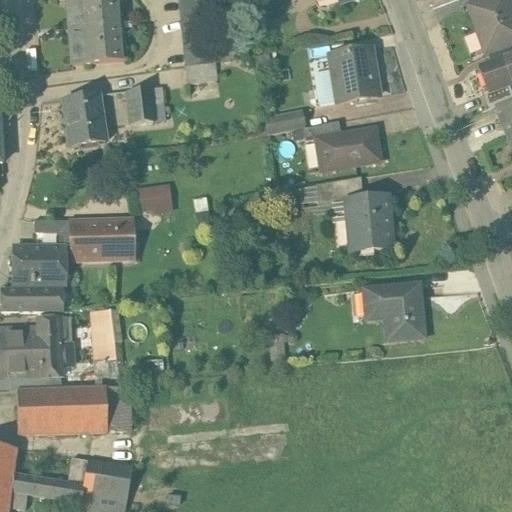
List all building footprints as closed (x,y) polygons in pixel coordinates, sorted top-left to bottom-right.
[(120,0),(66,0),(72,67),(126,63),(120,0)] [(209,65),(202,0),(178,0),(185,69),(209,65)] [(494,0),(471,9),(488,55),(511,46),(511,1),(511,0),(494,0)] [(511,46),(488,55),(492,65),(481,69),(489,93),(490,94),(510,86),(511,85),(511,46)] [(370,52),(329,58),(337,105),(378,99),(370,52)] [(209,65),(185,69),(188,85),(216,81),(214,65),(209,65)] [(511,92),(510,86),(490,94),(489,93),(484,95),(489,109),(511,99),(511,92)] [(162,91),(151,92),(152,107),(163,106),(162,91)] [(151,92),(125,94),(128,127),(154,124),(152,107),(151,92)] [(97,98),(65,103),(65,104),(66,104),(70,129),(68,130),(71,150),(105,144),(97,98)] [(511,112),(500,118),(509,140),(511,138),(511,112)] [(300,114),(265,121),(268,137),(303,131),(304,131),(300,114)] [(304,131),(303,131),(305,144),(315,143),(315,141),(340,137),(338,124),(304,131)] [(340,137),(315,141),(315,143),(320,174),(379,164),(374,131),(340,137)] [(140,215),(174,213),(173,187),(139,188),(140,215)] [(386,200),(345,204),(350,256),(391,251),(386,200)] [(132,222),(69,224),(70,248),(71,263),(133,262),(132,222)] [(69,224),(33,223),(34,235),(58,235),(58,247),(70,248),(69,224)] [(64,251),(13,251),(12,288),(65,288),(64,251)] [(419,288),(363,292),(365,323),(384,322),(386,345),(424,342),(419,288)] [(62,315),(61,293),(2,294),(1,315),(62,315)] [(94,362),(117,361),(114,311),(92,312),(94,362)] [(38,322),(38,331),(0,332),(0,381),(60,380),(59,368),(72,368),(71,348),(58,349),(57,320),(38,322)] [(60,380),(0,381),(0,393),(15,393),(61,392),(60,380)] [(61,392),(15,393),(17,438),(131,434),(130,390),(61,392)] [(16,452),(0,450),(0,502),(10,503),(11,496),(13,476),(16,452)] [(88,462),(72,460),(67,486),(83,489),(88,462)] [(124,511),(132,470),(88,462),(83,489),(80,509),(79,511),(81,511),(124,511)] [(67,486),(13,476),(11,496),(26,499),(80,509),(83,489),(67,486)] [(23,511),(26,499),(11,496),(10,503),(9,510),(17,511),(23,511)] [(10,503),(0,502),(0,511),(8,511),(9,510),(10,503)]
